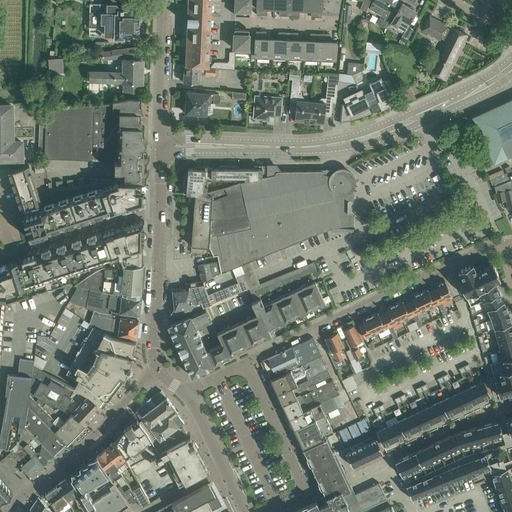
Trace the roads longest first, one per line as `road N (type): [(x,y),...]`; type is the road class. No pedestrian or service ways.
road 1 (residential): [(158,144),(353,142),(511,67)]
road 2 (residential): [(245,362),(504,243)]
road 3 (unclassified): [(157,369),(6,511)]
road 4 (residential): [(164,19),(335,28),(340,0)]
road 5 (residential): [(157,369),(158,206)]
road 6 (residential): [(158,206),(17,253)]
road 7 (residential): [(305,490),(245,362)]
road 8 (residential): [(382,460),(511,406)]
road 9 (unclassified): [(241,511),(182,390)]
road 10 (residential): [(158,144),(164,19)]
